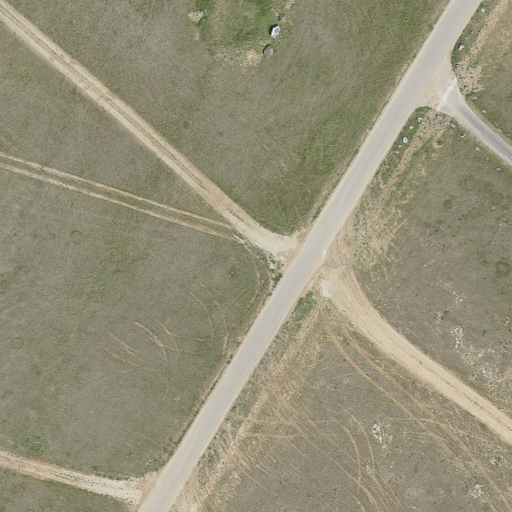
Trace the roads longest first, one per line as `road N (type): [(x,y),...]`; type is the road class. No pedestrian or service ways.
road 1 (track): [(0,7),(304,271)]
road 2 (track): [(511,431),(304,271)]
road 3 (track): [(174,511),(163,496),(0,454)]
